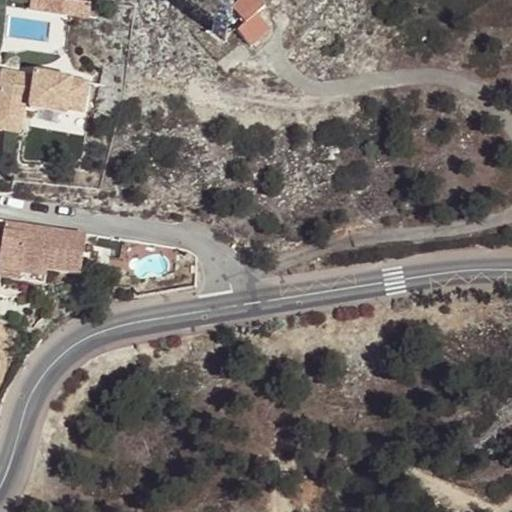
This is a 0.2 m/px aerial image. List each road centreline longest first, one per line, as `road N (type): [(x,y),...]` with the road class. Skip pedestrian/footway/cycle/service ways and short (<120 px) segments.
road 1 (residential): [(0,487),(32,392),(71,346),(121,324),(250,304)]
road 2 (unclassified): [(511,213),(310,248),(275,265),(250,304)]
road 3 (residential): [(0,205),(203,241),(250,304)]
road 4 (unclassified): [(274,51),(305,86),(451,80),(486,97),(511,124)]
road 5 (residential): [(250,304),(511,269)]
